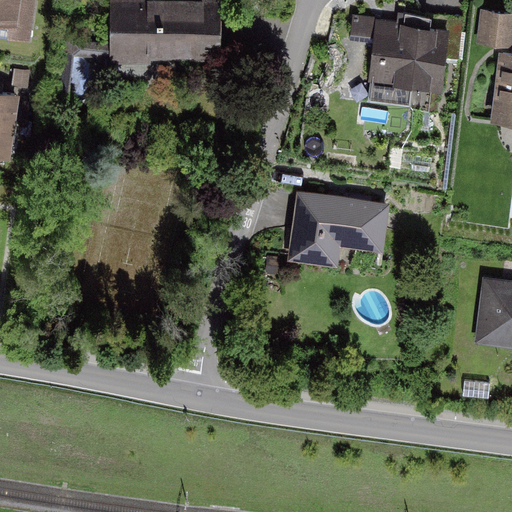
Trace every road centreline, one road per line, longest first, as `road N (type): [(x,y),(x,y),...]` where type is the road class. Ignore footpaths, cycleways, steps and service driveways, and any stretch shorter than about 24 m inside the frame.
road 1 (residential): [(197,396),(313,0)]
road 2 (tertiary): [(197,396),(511,441)]
road 3 (tertiary): [(0,361),(197,396)]
